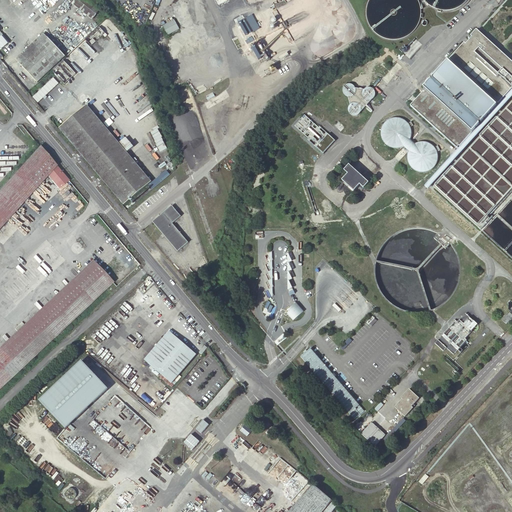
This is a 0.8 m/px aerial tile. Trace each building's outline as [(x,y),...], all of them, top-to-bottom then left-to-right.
[(100,10),(87,0),(75,0),(72,4),(92,20),(100,10)] [(511,0),(508,0),(478,34),(511,64),(511,0)] [(168,35),(179,29),(174,20),(163,26),(168,35)] [(98,27),(85,40),(91,47),(104,34),(98,27)] [(9,43),(0,32),(0,49),(0,50),(9,43)] [(498,106),(511,90),(511,64),(478,34),(476,32),(471,38),(472,40),(466,47),(464,46),(449,62),(498,106)] [(82,41),(78,36),(62,51),(67,55),(82,41)] [(47,38),(26,59),(43,78),(65,57),(47,38)] [(91,47),(85,40),(63,61),(76,74),(97,54),(91,47)] [(37,83),(43,78),(26,59),(20,64),(37,83)] [(65,85),(76,74),(63,61),(52,71),(65,85)] [(426,93),(472,135),(496,108),(447,64),(423,91),(426,93)] [(38,103),(58,84),(53,78),(32,97),(38,103)] [(345,97),(346,97),(347,98),(349,98),(350,98),(351,97),(352,96),(353,96),(354,94),(355,93),(355,92),(355,90),(354,89),(354,88),(353,87),(351,86),(350,86),(348,85),(347,86),(345,87),(344,88),(343,89),(342,91),(342,92),(343,94),(344,95),(345,97)] [(360,111),(369,101),(368,101),(366,101),(365,100),(364,100),(363,98),(362,97),(362,96),(362,94),(362,93),(363,91),(364,90),(365,90),(354,88),(354,89),(355,90),(355,92),(355,93),(354,94),(353,96),(352,96),(351,97),(350,98),(349,98),(347,98),(346,97),(345,97),(348,108),(349,107),(350,106),(351,105),(353,105),(354,105),(356,105),(357,106),(358,106),(359,107),(360,109),(360,110),(360,111)] [(369,101),(371,101),(372,100),(373,99),(374,98),(374,97),(374,95),(374,94),(374,93),(373,91),(372,90),(371,90),(370,89),(368,89),(367,89),(366,89),(365,90),(364,90),(363,91),(362,93),(362,94),(362,96),(362,97),(363,98),(364,100),(365,100),(366,101),(368,101),(369,101)] [(511,91),(424,189),(427,192),(511,99),(511,91)] [(472,135),(426,93),(424,95),(423,94),(410,108),(457,151),(472,135)] [(151,182),(87,105),(59,129),(123,205),(151,182)] [(350,106),(349,107),(348,108),(348,110),(348,111),(348,113),(349,114),(350,116),(351,117),(352,117),(354,117),(356,117),(357,116),(358,115),(359,114),(360,113),(360,111),(360,110),(360,109),(359,107),(358,106),(357,106),(356,105),(354,105),(353,105),(351,105),(350,106)] [(293,127),(322,154),(334,142),(304,115),(293,127)] [(395,118),(393,118),(391,119),(389,120),(388,120),(386,121),(385,123),(384,124),(382,126),(382,127),(381,129),(380,131),(380,133),(380,135),(381,137),(381,138),(382,140),(383,142),(384,143),(385,145),(387,146),(388,147),(390,148),(392,148),(393,149),(395,149),(397,149),(399,148),(401,148),(403,147),(404,146),(406,145),(407,143),(408,142),(409,140),(410,138),(411,136),(411,134),(411,132),(410,131),(410,129),(409,127),(408,125),(407,124),(406,122),(404,121),(403,120),(401,119),(399,119),(397,118),(395,118)] [(414,144),(409,140),(408,142),(407,143),(406,145),(404,146),(403,147),(408,151),(409,149),(410,148),(412,146),(413,145),(414,144)] [(410,148),(409,149),(408,151),(407,153),(407,155),(406,158),(407,160),(407,162),(408,164),(409,166),(410,168),(412,170),(414,171),(415,172),(418,173),(420,173),(422,173),(424,173),(426,173),(428,172),(430,171),(432,170),(434,168),(435,166),(436,164),(437,162),(437,161),(438,159),(438,157),(437,155),(437,153),(436,151),(435,150),(434,148),(433,147),(431,145),(430,144),(428,143),(426,143),(424,142),(422,142),(420,142),(418,143),(416,143),(415,144),(414,144),(413,145),(412,146),(410,148)] [(0,228),(48,176),(59,189),(69,181),(40,146),(0,190),(0,228)] [(368,186),(348,168),(343,173),(347,177),(341,183),(353,194),(359,187),(363,191),(368,186)] [(180,216),(171,206),(152,222),(177,252),(188,243),(172,224),(180,216)] [(118,285),(140,265),(125,247),(116,254),(126,265),(124,267),(121,270),(112,278),(118,285)] [(0,352),(0,387),(113,283),(95,264),(0,352)] [(304,311),(297,302),(288,310),(289,311),(287,313),(294,320),(304,311)] [(511,319),(511,314),(509,312),(502,321),(507,325),(511,319)] [(478,326),(465,313),(436,345),(443,351),(445,348),(453,356),(465,342),(464,341),(478,326)] [(145,359),(149,362),(174,334),(170,330),(145,359)] [(174,334),(149,362),(172,383),(197,354),(174,334)] [(364,410),(311,348),(300,357),(354,419),(364,410)] [(82,361),(39,400),(66,428),(108,389),(82,361)] [(403,399),(396,407),(406,416),(413,408),(412,406),(420,398),(410,389),(402,397),(403,399)] [(203,420),(195,429),(201,433),(208,425),(203,420)] [(372,422),(362,433),(376,446),(386,435),(372,422)] [(191,435),(184,443),(192,450),(199,442),(191,435)] [(332,511),(338,505),(297,471),(268,447),(267,448),(258,440),(242,459),(280,492),(294,475),(310,488),(307,490),(303,487),(300,490),(305,494),(290,511),(289,511),(332,511)]
